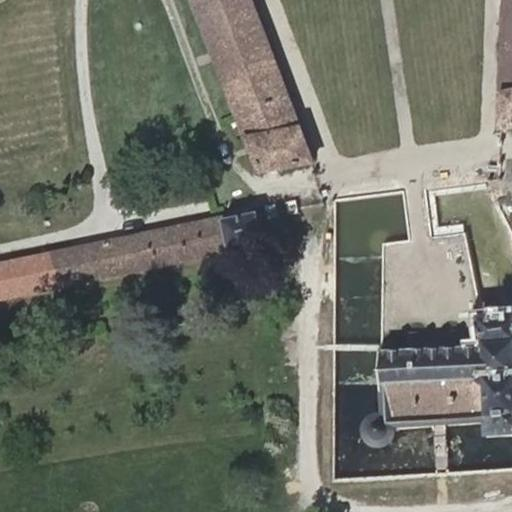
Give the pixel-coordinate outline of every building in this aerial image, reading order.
[(192,0),(223,82),(277,72),(250,0),(192,0)] [(277,72),(223,82),(258,174),(312,163),(277,72)] [(511,128),(511,79),(504,81),(502,131),(511,128)] [(256,215),(223,221),(228,251),(262,244),(256,215)] [(0,300),(228,251),(223,221),(222,218),(0,264),(0,300)] [(511,316),(481,317),(482,349),(382,354),(379,354),(381,416),(381,417),(371,420),(366,426),(365,435),(369,442),(376,446),(383,446),(390,443),(393,438),(395,430),(392,422),(431,421),(444,420),(486,418),(487,435),(511,433),(511,316)]
